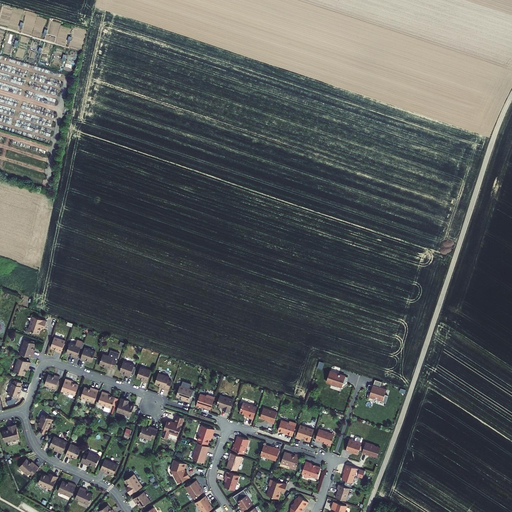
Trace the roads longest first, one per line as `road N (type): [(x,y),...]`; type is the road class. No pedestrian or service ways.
road 1 (track): [(368,511),(511,94)]
road 2 (residential): [(22,412),(49,361),(154,403)]
road 3 (residential): [(22,412),(41,453),(105,484),(128,511)]
